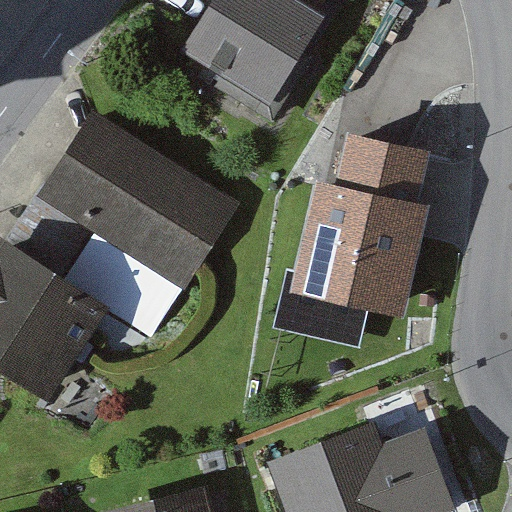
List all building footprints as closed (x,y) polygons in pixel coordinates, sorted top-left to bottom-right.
[(209,0),(176,58),(267,110),(319,21),(281,0),(209,0)] [(102,284),(165,323),(241,200),(93,110),(14,237),(4,231),(0,237),(0,353),(43,380),(102,284)] [(446,135),(321,113),(293,286),(414,317),(446,135)] [(292,511),(408,511),(452,497),(426,422),(381,438),(374,419),(273,455),(292,511)] [(207,511),(202,489),(101,511),(207,511)]
